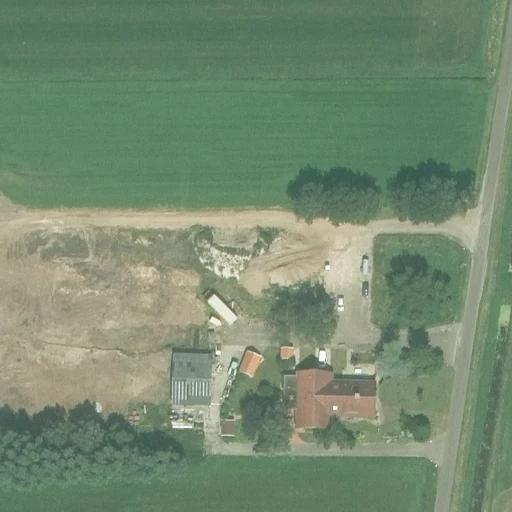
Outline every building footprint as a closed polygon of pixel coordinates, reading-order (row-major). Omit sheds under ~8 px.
[(291,285),(291,251),(235,251),(236,308),(274,308),(274,285),(291,285)] [(308,309),(342,309),(344,309),(343,251),(291,251),(291,285),(307,285),(308,309)] [(282,349),(281,360),(291,360),(291,350),(282,349)] [(141,351),(107,351),(107,381),(86,381),(86,421),(141,421),(141,351)] [(86,421),(86,381),(64,381),(64,352),(28,352),(28,421),(86,421)] [(261,359),(247,353),(239,372),(253,378),(261,359)] [(211,357),(174,356),(172,404),(209,406),(211,357)] [(329,383),(329,375),(296,374),(296,376),(284,376),(283,395),(295,396),(295,428),(328,429),(328,416),(374,417),(374,385),(329,383)]
